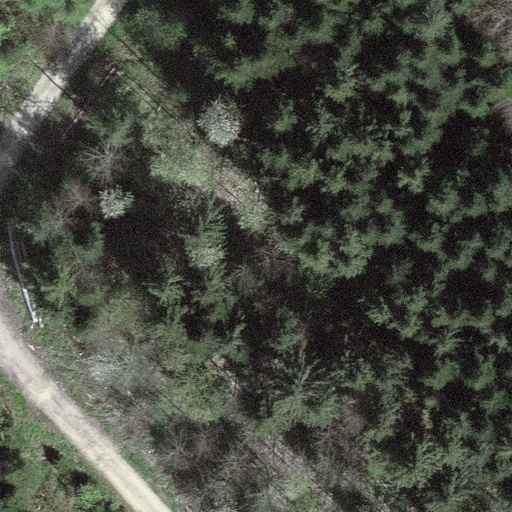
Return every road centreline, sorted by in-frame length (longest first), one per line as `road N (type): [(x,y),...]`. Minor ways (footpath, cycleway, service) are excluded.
road 1 (track): [(130,0),(0,195)]
road 2 (track): [(151,511),(0,344)]
